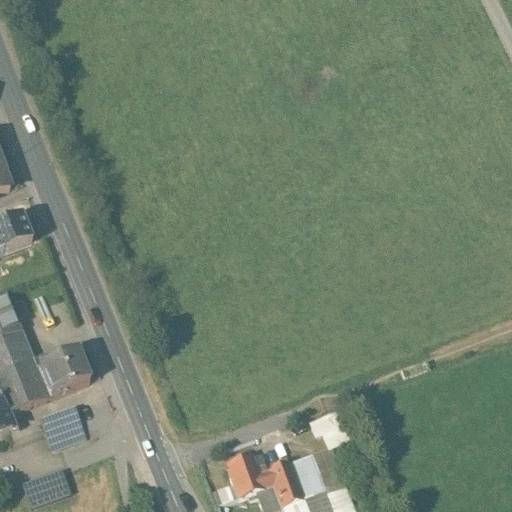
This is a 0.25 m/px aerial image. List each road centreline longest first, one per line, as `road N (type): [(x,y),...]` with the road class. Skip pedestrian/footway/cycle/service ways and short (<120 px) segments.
road 1 (secondary): [(0,63),(179,511)]
road 2 (track): [(511,333),(160,469)]
